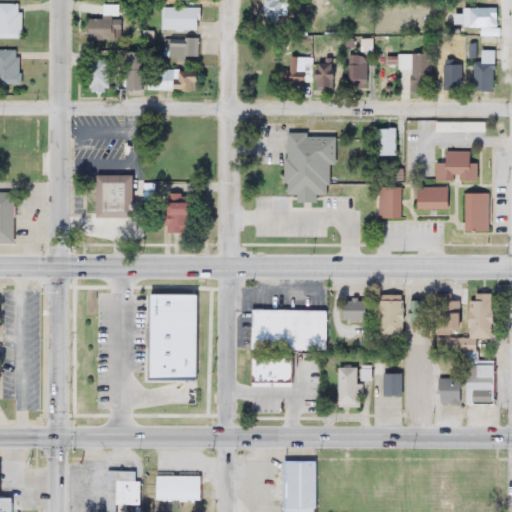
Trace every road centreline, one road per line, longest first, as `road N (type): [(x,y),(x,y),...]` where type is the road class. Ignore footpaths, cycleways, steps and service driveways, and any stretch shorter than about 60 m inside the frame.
road 1 (primary): [(0,431),(511,432)]
road 2 (primary): [(511,268),(59,267)]
road 3 (residential): [(61,104),(511,103)]
road 4 (residential): [(226,0),(229,267)]
road 5 (tertiary): [(56,511),(59,267)]
road 6 (residential): [(226,511),(229,267)]
road 7 (residential): [(59,267),(61,104)]
